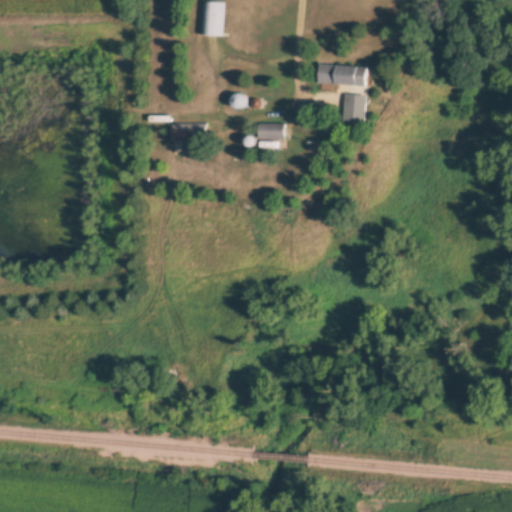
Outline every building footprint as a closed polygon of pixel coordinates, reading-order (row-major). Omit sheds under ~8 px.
[(221,37),(221,1),(201,1),(201,37),(221,37)] [(367,85),(367,66),(320,65),(319,83),(367,85)] [(347,112),(366,112),(366,95),(347,95),(347,112)] [(206,140),(206,123),(172,123),(172,140),(206,140)] [(285,138),(285,123),(259,123),(259,138),(285,138)]
